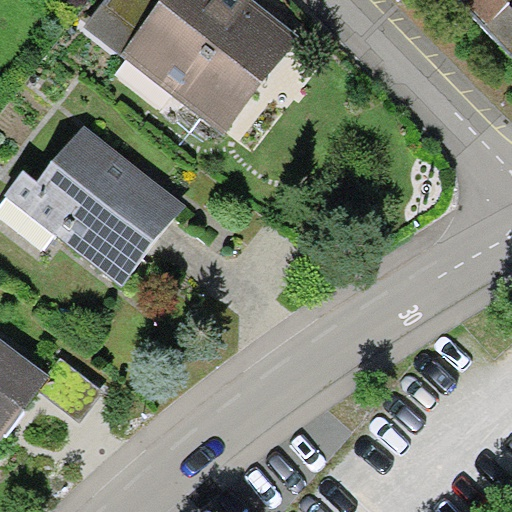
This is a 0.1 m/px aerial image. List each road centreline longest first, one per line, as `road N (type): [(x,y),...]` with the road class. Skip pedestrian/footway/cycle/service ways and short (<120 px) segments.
road 1 (residential): [(511,232),(304,371),(130,511)]
road 2 (residential): [(511,180),(339,0)]
